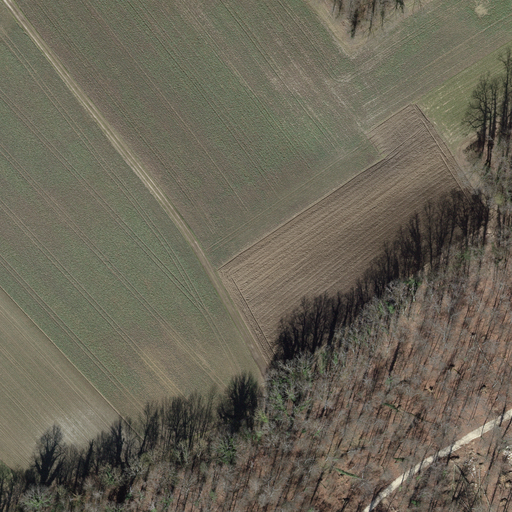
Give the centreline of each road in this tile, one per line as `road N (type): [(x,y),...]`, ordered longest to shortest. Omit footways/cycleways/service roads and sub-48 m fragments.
road 1 (track): [(6,0),(198,246),(269,384)]
road 2 (track): [(368,511),(404,474),(511,414)]
road 3 (track): [(511,239),(424,290),(387,301)]
